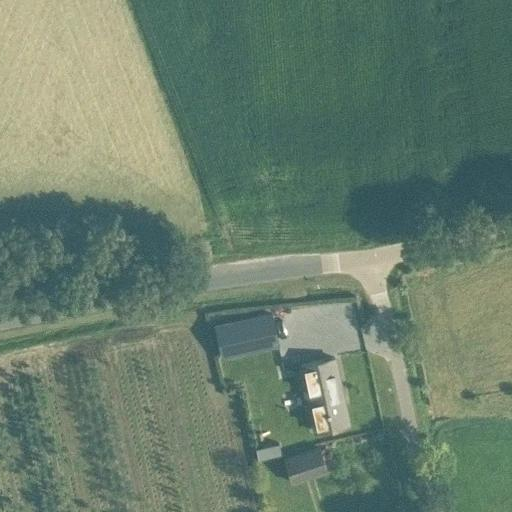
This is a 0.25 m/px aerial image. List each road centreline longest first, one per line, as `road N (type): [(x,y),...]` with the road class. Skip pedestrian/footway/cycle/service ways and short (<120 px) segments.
road 1 (unclassified): [(0,318),(242,273),(371,259)]
road 2 (unclassified): [(371,259),(428,511)]
road 3 (unclassified): [(371,259),(511,221)]
